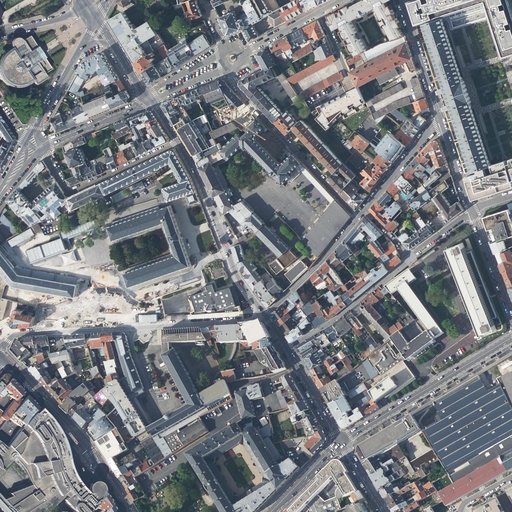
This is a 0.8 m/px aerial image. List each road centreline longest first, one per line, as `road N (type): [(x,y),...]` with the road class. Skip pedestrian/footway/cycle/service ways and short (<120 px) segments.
road 1 (residential): [(0,354),(12,333),(263,316)]
road 2 (tertiary): [(511,337),(337,440)]
road 3 (residential): [(3,358),(77,438),(126,511)]
road 4 (residential): [(263,316),(231,270),(217,221),(177,141)]
road 5 (residential): [(357,217),(228,69)]
road 6 (residential): [(41,146),(68,192),(177,141)]
road 7 (residential): [(408,259),(285,349)]
road 8 (residential): [(263,316),(357,217)]
road 9 (residential): [(400,0),(438,119)]
